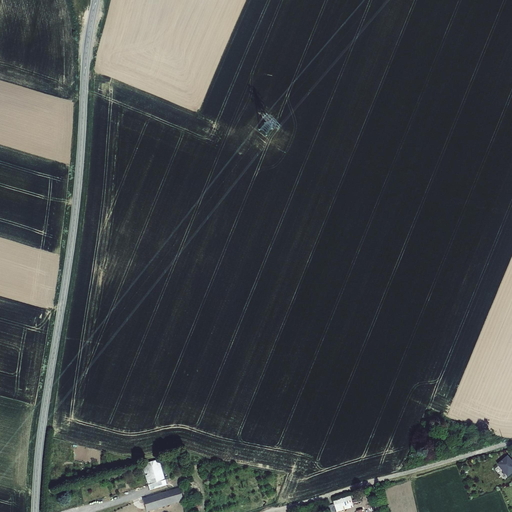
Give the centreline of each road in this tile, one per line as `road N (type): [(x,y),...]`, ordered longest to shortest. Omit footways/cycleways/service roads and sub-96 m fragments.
road 1 (tertiary): [(95,0),(34,511)]
road 2 (track): [(511,442),(267,511)]
